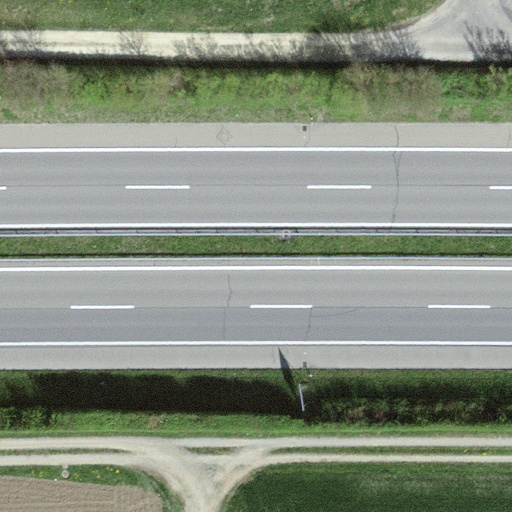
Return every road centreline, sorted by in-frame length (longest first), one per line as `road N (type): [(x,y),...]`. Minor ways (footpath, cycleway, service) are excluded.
road 1 (track): [(0,457),(511,452)]
road 2 (motorway): [(0,309),(511,305)]
road 3 (track): [(0,43),(511,40)]
road 4 (motorway): [(511,187),(0,189)]
